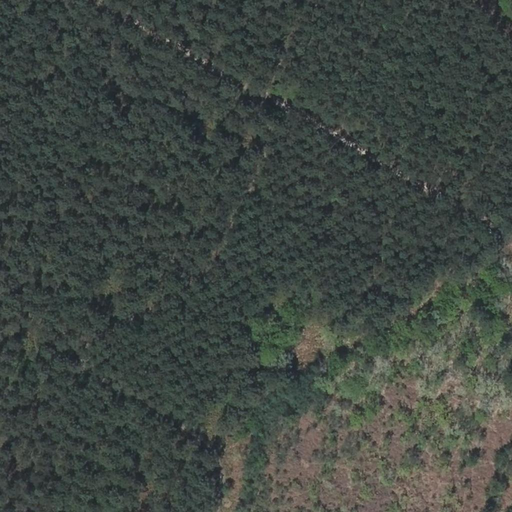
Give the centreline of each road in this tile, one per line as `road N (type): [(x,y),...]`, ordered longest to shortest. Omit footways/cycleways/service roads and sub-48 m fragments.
road 1 (track): [(236,455),(94,371),(84,353),(207,268),(259,166),(278,102)]
road 2 (track): [(511,236),(101,0)]
road 3 (track): [(219,511),(252,406),(511,250)]
